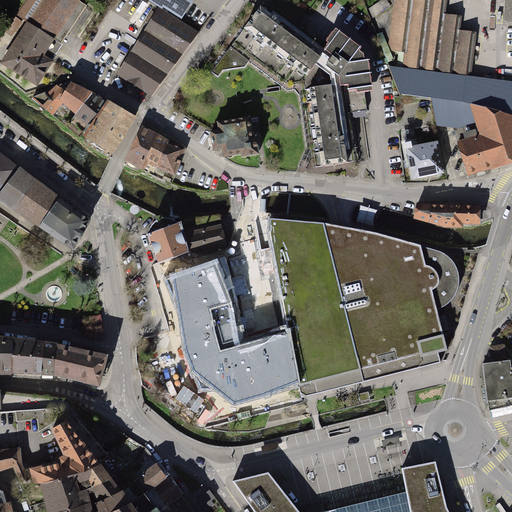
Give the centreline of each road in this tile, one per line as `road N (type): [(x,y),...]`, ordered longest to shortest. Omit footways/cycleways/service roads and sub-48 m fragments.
road 1 (residential): [(149,114),(240,179),(401,194),(511,192)]
road 2 (residential): [(205,471),(399,427),(435,427)]
road 3 (residential): [(149,114),(237,0)]
road 4 (residential): [(116,277),(0,206)]
road 5 (residential): [(0,384),(64,389),(122,408)]
road 6 (residential): [(121,350),(0,331)]
road 7 (residential): [(95,212),(0,137)]
